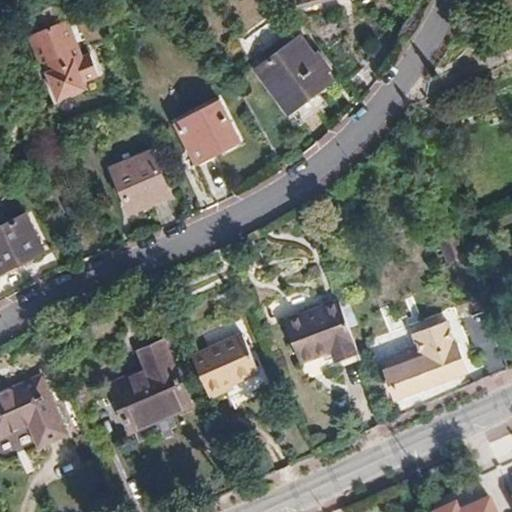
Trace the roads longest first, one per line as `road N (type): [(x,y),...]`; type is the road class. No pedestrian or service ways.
road 1 (residential): [(0,323),(271,195),(335,148),(387,94),(447,0)]
road 2 (secondary): [(255,511),(511,399)]
